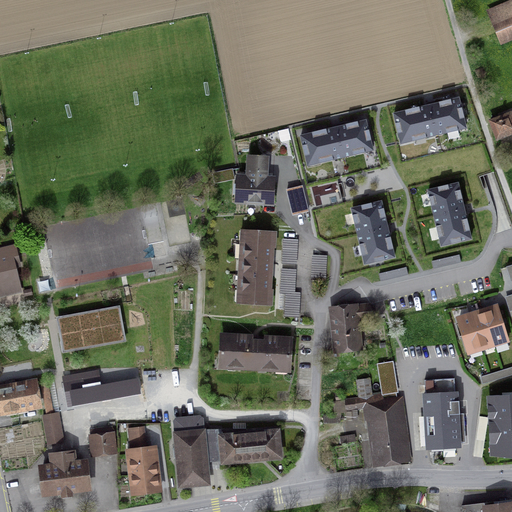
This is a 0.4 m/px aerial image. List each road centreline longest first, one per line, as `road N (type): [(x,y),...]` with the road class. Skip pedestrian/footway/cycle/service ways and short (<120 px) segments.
road 1 (track): [(449,0),(511,205)]
road 2 (residential): [(304,491),(315,354),(334,280)]
road 3 (unclassified): [(511,474),(304,491)]
road 4 (residential): [(334,280),(351,275),(364,286),(486,256),(511,240)]
